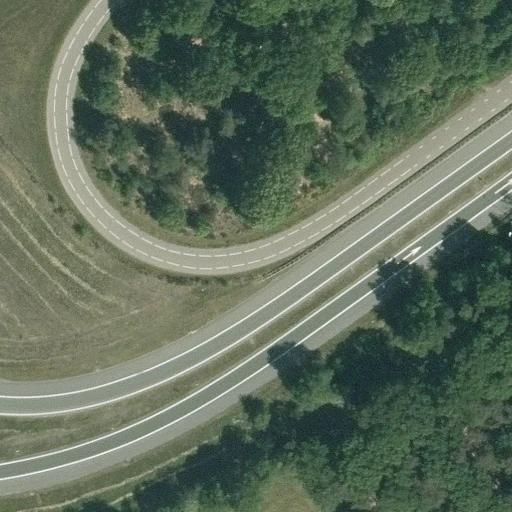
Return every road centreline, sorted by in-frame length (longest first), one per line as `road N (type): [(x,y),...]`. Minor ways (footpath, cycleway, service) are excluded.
road 1 (unclassified): [(111,0),(67,68),(62,144),(78,187),(109,228),(182,262),(238,262),(304,238),(511,92)]
road 2 (motorway): [(0,473),(101,446),(173,413),(511,179)]
road 3 (motorway): [(511,139),(288,299),(178,364),(72,404),(0,405)]
